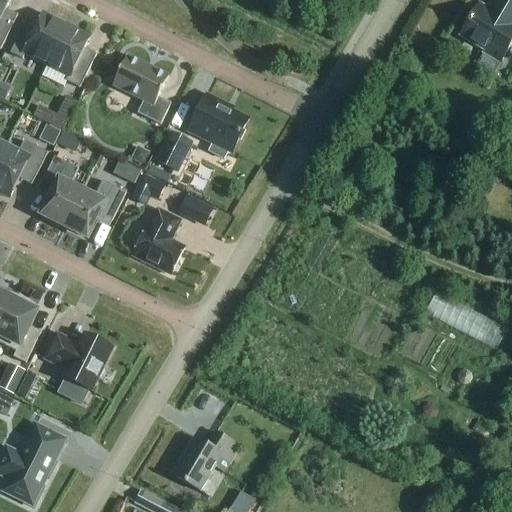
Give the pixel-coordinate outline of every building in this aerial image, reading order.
[(0,0),(0,50),(1,51),(18,17),(6,11),(11,0),(0,0)] [(297,0),(285,0),(283,4),(295,11),(300,2),(297,0)] [(511,7),(499,0),(494,0),(488,11),(480,6),(461,38),(486,52),(484,55),(501,65),(511,45),(511,7)] [(47,66),(66,27),(43,16),(38,27),(27,22),(11,55),(23,61),(25,55),(47,66)] [(66,27),(47,66),(69,77),(67,83),(80,89),(97,56),(84,50),(90,39),(66,27)] [(454,66),(450,73),(476,85),(485,65),(449,48),(443,61),(454,66)] [(161,127),(171,105),(159,99),(169,79),(128,59),(114,87),(145,102),(138,115),(161,127)] [(232,154),(248,122),(226,111),(227,108),(207,98),(190,133),(214,145),(209,154),(224,161),(229,152),(232,154)] [(50,114),(45,124),(62,132),(67,122),(50,114)] [(62,134),(56,147),(71,155),(78,142),(62,134)] [(178,173),(192,145),(172,135),(158,163),(178,173)] [(7,147),(0,161),(0,194),(10,200),(22,175),(35,181),(48,154),(25,142),(19,153),(7,147)] [(65,228),(83,193),(71,186),(79,170),(55,158),(41,187),(54,193),(42,216),(65,228)] [(132,170),(126,182),(133,185),(139,173),(132,170)] [(143,176),(131,199),(146,207),(151,196),(158,199),(164,186),(143,176)] [(83,193),(65,228),(89,239),(100,216),(113,223),(127,194),(103,182),(95,199),(83,193)] [(138,234),(132,245),(134,250),(137,251),(132,259),(174,280),(189,251),(173,243),(183,225),(158,212),(148,232),(147,231),(145,234),(142,233),(138,234)] [(0,327),(15,297),(4,292),(0,291),(0,327)] [(15,297),(0,327),(0,345),(16,353),(13,359),(25,365),(37,341),(26,335),(38,312),(28,304),(16,297),(15,297)] [(104,372),(102,368),(111,349),(86,336),(78,351),(73,348),(75,345),(57,337),(46,360),(68,372),(64,379),(90,392),(96,380),(101,378),(104,372)] [(0,391),(10,396),(21,374),(9,368),(0,385),(0,391)] [(460,372),(457,377),(459,383),(464,385),(469,384),(472,379),(470,373),(465,370),(460,372)] [(29,373),(16,398),(25,402),(37,377),(29,373)] [(427,404),(424,407),(424,414),(428,418),(433,419),(437,416),(437,410),(433,406),(427,404)] [(0,475),(11,480),(4,493),(33,507),(66,441),(38,427),(22,458),(8,451),(0,466),(0,475)] [(240,449),(216,434),(209,447),(196,439),(173,477),(200,494),(221,459),(230,464),(240,449)] [(149,511),(181,511),(142,492),(135,505),(149,511)]
